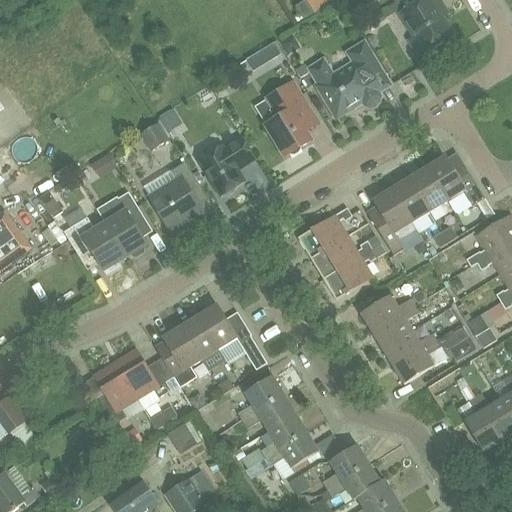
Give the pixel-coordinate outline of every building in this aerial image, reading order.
[(311,0),(316,11),(342,0),(311,0)] [(426,0),(405,13),(402,15),(415,36),(425,53),(455,34),(445,18),(439,9),(444,6),(440,0),(426,0)] [(396,5),(388,10),(393,17),(400,12),(403,10),(399,4),(396,5)] [(393,85),(385,72),(366,43),(354,51),(360,60),(335,76),(325,61),(310,70),(323,90),(321,91),(336,116),(355,104),(357,108),(364,104),(367,107),(373,108),(378,106),(382,101),(382,92),(393,85)] [(273,44),(263,51),(270,61),(280,55),(273,44)] [(304,65),(296,70),(301,78),(309,73),(304,65)] [(117,101),(105,82),(62,109),(74,127),(117,101)] [(286,157),(313,141),(308,133),(321,125),(295,84),(269,100),(281,118),(267,127),(286,157)] [(173,112),(161,120),(169,132),(181,124),(173,112)] [(159,124),(143,134),(154,151),(169,141),(159,124)] [(223,197),(247,182),(240,171),(257,161),(242,138),(226,148),(225,146),(201,161),(223,197)] [(103,178),(120,167),(112,154),(95,165),(103,178)] [(447,157),(429,168),(450,202),(465,193),(474,208),(486,200),(471,174),(461,180),(447,157)] [(178,182),(152,198),(172,230),(202,211),(200,206),(188,188),(199,181),(204,178),(200,172),(195,175),(187,162),(172,172),(178,182)] [(450,202),(429,168),(411,179),(431,214),(441,208),(446,215),(453,211),(448,203),(450,202)] [(431,214),(411,179),(394,190),(415,224),(431,214)] [(415,224),(394,190),(375,201),(389,225),(380,231),(396,256),(406,250),(401,242),(409,237),(405,230),(415,224)] [(109,205),(99,212),(107,224),(126,257),(132,253),(134,256),(137,257),(145,252),(145,249),(144,246),(147,244),(144,238),(133,222),(144,215),(130,192),(118,200),(109,205)] [(40,200),(53,220),(63,213),(50,193),(40,200)] [(348,210),(337,216),(300,238),(313,259),(349,237),(340,222),(344,220),(345,223),(353,218),(348,210)] [(0,271),(30,250),(5,214),(0,217),(0,219),(0,220),(0,271)] [(478,237),(486,250),(481,253),(480,252),(467,260),(471,268),(477,264),(490,256),(511,242),(511,219),(510,216),(478,237)] [(71,229),(64,233),(76,253),(88,245),(98,263),(107,277),(121,268),(118,262),(126,257),(107,224),(97,230),(89,218),(71,229)] [(452,227),(443,233),(450,244),(459,238),(452,227)] [(450,244),(443,233),(435,238),(442,249),(450,244)] [(359,252),(349,237),(313,259),(326,280),(362,258),(373,251),(368,242),(360,247),(361,250),(359,252)] [(511,242),(490,256),(477,264),(482,272),(489,267),(489,266),(494,262),(502,275),(511,269),(511,242)] [(373,251),(362,258),(326,280),(339,301),(375,279),(365,263),(368,261),(370,264),(378,259),(373,251)] [(511,296),(511,269),(502,275),(511,289),(505,292),(504,291),(497,296),(501,303),(511,296)] [(55,285),(36,297),(43,309),(63,297),(55,285)] [(511,296),(501,303),(506,310),(511,306),(511,305),(511,296)] [(392,297),(383,302),(363,315),(373,333),(416,307),(411,300),(398,308),(392,297)] [(218,305),(200,316),(221,350),(239,339),(218,305)] [(420,314),(416,307),(373,333),(384,350),(413,332),(407,321),(420,314)] [(490,329),(482,315),(468,324),(476,338),(490,329)] [(200,316),(182,327),(203,361),(221,350),(200,316)] [(195,380),(188,370),(203,361),(182,327),(165,337),(167,341),(155,348),(174,379),(175,378),(181,388),(195,380)] [(448,349),(456,362),(476,350),(463,327),(453,333),(459,343),(448,349)] [(497,341),(490,329),(476,338),(483,350),(497,341)] [(413,332),(384,350),(395,368),(437,341),(433,335),(420,343),(413,332)] [(250,337),(240,343),(257,371),(268,365),(250,337)] [(441,348),(437,341),(395,368),(405,386),(435,368),(428,356),(441,348)] [(160,386),(149,367),(138,350),(116,363),(146,412),(162,402),(160,399),(172,391),(167,382),(160,386)] [(116,363),(95,376),(117,412),(110,416),(116,425),(128,418),(130,421),(144,411),(145,412),(146,412),(116,363)] [(243,423),(285,397),(274,378),(246,395),(253,406),(238,415),(243,423)] [(511,381),(510,378),(504,382),(511,395),(501,402),(511,420),(511,381)] [(235,388),(230,379),(218,386),(223,395),(235,388)] [(463,379),(456,383),(458,385),(457,386),(461,392),(460,392),(467,403),(475,398),(463,379)] [(511,435),(511,420),(501,402),(491,408),(483,395),(476,400),(502,442),(511,435)] [(0,404),(0,440),(8,435),(9,437),(29,422),(11,396),(0,404)] [(285,397),(243,423),(248,431),(263,422),(269,433),(297,416),(285,397)] [(502,442),(476,400),(469,404),(477,416),(466,423),(484,453),(502,442)] [(172,408),(162,414),(169,426),(179,419),(172,408)] [(308,435),(297,416),(269,433),(276,444),(262,453),(265,459),(266,460),(308,435)] [(173,437),(184,453),(200,443),(188,426),(173,437)] [(320,454),(308,435),(266,460),(265,459),(245,471),(254,484),(257,482),(255,478),(285,459),(292,470),(310,459),(320,454)] [(327,491),(369,466),(358,447),(330,464),(337,475),(322,484),(327,491)] [(381,484),(369,466),(327,491),(332,500),(347,490),(354,502),(386,482),(385,481),(381,484)] [(50,498),(59,492),(63,488),(57,480),(62,477),(54,467),(44,475),(49,480),(41,486),(50,498)] [(15,470),(6,476),(5,475),(0,478),(0,508),(2,511),(12,511),(25,503),(27,507),(41,497),(34,487),(30,490),(15,470)] [(189,479),(165,495),(175,511),(195,511),(206,505),(216,499),(200,472),(189,479)] [(142,481),(109,503),(115,511),(159,511),(157,508),(159,506),(142,481)] [(386,482),(354,502),(358,499),(365,510),(360,511),(378,511),(397,501),(386,482)] [(403,511),(397,501),(378,511),(403,511)]
